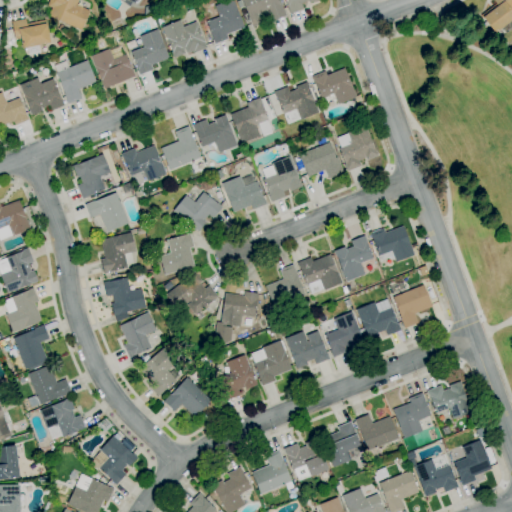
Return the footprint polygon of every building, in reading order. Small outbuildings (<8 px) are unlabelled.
[(81,30),(66,24),(48,16),(52,8),(47,6),(49,0),(77,0),(76,5),(89,11),(81,30)] [(214,45),(212,40),(213,39),(206,22),(218,17),(214,6),(230,0),(233,0),(244,28),(226,35),(228,39),(214,45)] [(252,27),(248,17),(242,0),(276,0),(277,1),(280,0),(286,16),(271,22),(267,13),(258,16),(261,24),(252,27)] [(289,14),(287,8),(284,0),(317,0),(309,3),(308,1),(301,4),(303,9),(289,14)] [(511,29),(506,34),(502,28),(495,33),(482,17),(481,15),(496,4),(492,0),(511,0),(511,1),(511,7),(510,9),(511,11),(511,29)] [(29,54),(27,48),(22,49),(20,39),(15,40),(11,22),(25,19),(26,24),(45,20),(45,23),(46,23),(50,43),(41,45),(42,51),(29,54)] [(173,58),(171,53),(172,53),(171,50),(168,51),(167,47),(169,46),(166,39),(161,27),(180,20),(183,27),(195,22),(204,42),(207,48),(193,53),(192,51),(186,54),(184,49),(183,50),(185,53),(173,58)] [(139,75),(137,71),(137,70),(130,52),(143,47),(139,36),(157,29),(169,59),(151,66),(153,70),(139,75)] [(129,49),(126,43),(132,40),(135,46),(129,49)] [(104,89),(101,83),(99,84),(96,76),(98,75),(95,67),(95,68),(90,56),(109,49),(121,44),(125,54),(131,68),(132,68),(135,76),(104,89)] [(68,104),(64,95),(65,94),(56,73),(54,66),(66,61),(69,68),(87,60),(96,82),(77,89),(81,99),(68,104)] [(333,94),(321,99),(311,77),(324,71),(326,76),(344,68),(356,97),(338,105),(333,94)] [(31,116),(29,110),(24,97),(23,97),(19,85),(37,78),(40,84),(53,78),(57,88),(56,88),(61,100),(62,100),(64,105),(50,111),(48,106),(41,109),(42,111),(31,116)] [(300,120),(296,109),(282,115),(273,93),(287,87),(289,92),(296,89),(295,87),(306,82),(309,87),(308,88),(318,113),(300,120)] [(0,127),(0,92),(1,92),(6,103),(19,98),(26,115),(28,120),(15,126),(13,122),(0,127)] [(241,144),(229,115),(247,107),(246,103),(258,98),(268,121),(255,126),(259,136),(241,144)] [(218,153),(214,142),(201,147),(195,131),(194,131),(192,125),(205,119),(208,125),(214,122),(213,120),(225,115),(227,120),(226,121),(232,135),(232,134),(237,145),(218,153)] [(169,170),(160,149),(178,141),(175,132),(188,126),(192,136),(191,136),(200,158),(169,170)] [(347,172),(344,164),(338,149),(341,148),(336,138),(365,126),(375,151),(375,150),(378,156),(366,161),(365,158),(358,161),(360,166),(347,172)] [(329,180),(324,170),(307,177),(304,169),(300,160),(301,160),(298,155),(321,145),(321,146),(329,143),(335,158),(337,157),(343,174),(329,180)] [(147,182),(143,171),(129,177),(120,154),(134,148),(136,153),(154,146),(161,163),(166,175),(147,182)] [(82,199),(77,186),(82,183),(79,177),(77,178),(72,167),(102,154),(110,172),(99,177),(104,190),(82,199)] [(271,202),(268,196),(269,196),(262,180),(265,179),(261,170),(272,165),(271,164),(289,156),(302,186),(290,191),(289,189),(282,192),(284,197),(271,202)] [(233,213),(221,183),(239,176),(240,178),(251,174),(253,179),(254,178),(256,183),(257,182),(263,200),(264,199),(266,204),(252,210),(250,206),(233,213)] [(106,232),(99,215),(90,219),(84,204),(94,200),(94,201),(116,192),(117,196),(128,223),(106,232)] [(198,232),(172,211),(185,195),(194,203),(203,192),(217,204),(217,203),(221,207),(212,218),(208,215),(203,221),(205,222),(198,232)] [(0,240),(0,205),(1,207),(19,200),(30,229),(12,236),(0,240)] [(395,262),(394,260),(386,258),(379,261),(371,238),(369,234),(383,228),(385,233),(403,226),(413,256),(395,262)] [(103,274),(102,270),(100,259),(104,258),(100,239),(131,232),(135,252),(131,253),(133,264),(126,265),(127,268),(109,272),(109,273),(103,274)] [(164,275),(159,256),(170,253),(166,240),(185,235),(185,234),(190,233),(193,247),(189,249),(194,267),(178,271),(178,272),(164,275)] [(346,282),(346,281),(336,257),(335,257),(333,251),(344,246),(345,249),(352,246),(350,241),(364,236),(367,242),(366,242),(373,258),(359,264),(363,275),(346,282)] [(7,293),(0,275),(3,274),(0,266),(0,263),(6,261),(5,258),(22,251),(22,250),(28,248),(33,262),(28,264),(31,271),(33,270),(37,282),(32,284),(32,283),(7,293)] [(311,295),(307,285),(306,285),(299,267),(298,267),(297,263),(310,257),(312,261),(329,254),(341,284),(323,291),(323,290),(311,295)] [(274,309),(269,295),(266,296),(265,294),(267,293),(265,287),(282,279),(279,270),(293,264),(297,274),(296,274),(305,296),(274,309)] [(194,315),(186,305),(190,302),(190,301),(175,313),(169,305),(172,302),(166,295),(194,272),(202,281),(199,283),(204,289),(208,286),(218,297),(213,301),(212,300),(194,315)] [(113,316),(110,304),(113,303),(111,296),(106,297),(103,282),(108,281),(109,281),(127,277),(130,291),(141,289),(145,308),(118,314),(119,314),(113,316)] [(167,291),(163,286),(169,282),(173,287),(167,291)] [(423,285),(432,307),(414,314),(417,323),(404,329),(400,319),(401,319),(392,297),(423,285)] [(12,333),(5,315),(7,314),(2,301),(11,298),(10,295),(27,289),(27,290),(28,290),(33,288),(38,302),(34,303),(41,322),(12,333)] [(239,327),(221,325),(223,313),(222,313),(225,293),(243,296),(244,291),(258,293),(254,317),(241,316),(239,327)] [(367,338),(365,332),(362,333),(360,329),(363,328),(356,310),(360,308),(360,307),(372,302),(373,303),(373,302),(378,313),(390,308),(397,325),(398,325),(400,330),(386,336),(384,331),(367,338)] [(332,357),(324,335),(337,330),(332,319),(351,312),(362,341),(344,348),(346,352),(332,357)] [(129,359),(123,345),(127,343),(119,326),(147,313),(156,330),(145,336),(150,348),(133,356),(133,357),(129,359)] [(29,371),(28,368),(24,370),(12,338),(33,330),(33,329),(43,325),(49,339),(40,343),(47,361),(42,362),(43,365),(29,371)] [(296,369),(294,364),(284,339),(302,331),(307,342),(308,342),(305,336),(317,331),(320,337),(319,338),(326,354),(326,353),(329,359),(315,365),(313,359),(306,362),(307,365),(296,369)] [(261,386),(259,382),(260,382),(253,364),(254,364),(250,354),(262,349),(261,348),(280,341),(291,370),(273,377),(275,381),(261,386)] [(157,397),(148,385),(152,382),(148,376),(146,378),(138,368),(142,364),(143,365),(164,348),(176,363),(167,370),(169,373),(173,370),(179,377),(175,380),(176,381),(162,393),(157,397)] [(225,401),(216,378),(230,373),(226,362),(244,355),(254,380),(255,380),(257,385),(245,390),(244,387),(237,390),(239,396),(225,401)] [(30,408),(27,398),(35,395),(27,374),(49,365),(56,383),(66,379),(71,393),(61,397),(39,405),(39,404),(30,408)] [(194,418),(180,405),(174,412),(162,402),(170,394),(170,395),(186,378),(210,400),(194,418)] [(453,419),(449,409),(435,414),(429,397),(428,397),(426,391),(440,385),(442,391),(449,388),(448,385),(460,381),(462,387),(471,413),(453,419)] [(410,403),(408,398),(422,393),(424,398),(423,398),(430,416),(417,421),(422,431),(403,439),(391,410),(410,403)] [(62,437),(57,424),(46,429),(39,411),(64,401),(63,400),(69,398),(74,410),(71,410),(74,417),(79,415),(84,429),(77,432),(62,437)] [(1,441),(0,439),(0,409),(3,417),(2,417),(11,437),(1,441)] [(384,445),(384,444),(367,451),(365,447),(364,447),(357,430),(358,429),(354,420),(367,414),(371,424),(388,416),(398,439),(384,445)] [(332,467),(320,439),(338,431),(337,427),(350,422),(352,427),(359,446),(358,446),(360,451),(353,454),(354,456),(349,459),(349,460),(332,467)] [(115,485),(111,481),(98,468),(96,470),(89,463),(100,451),(99,450),(112,436),(132,454),(137,458),(128,467),(126,465),(121,471),(125,474),(115,485)] [(298,481),(294,471),(292,471),(286,456),(286,457),(282,449),(296,443),(298,449),(305,446),(304,444),(316,439),(328,470),(298,481)] [(461,448),(479,440),(491,469),(473,476),(475,480),(461,486),(459,482),(460,481),(453,463),(466,458),(461,448)] [(0,479),(0,446),(15,445),(17,462),(19,478),(0,479)] [(258,496),(256,492),(258,491),(251,473),(268,465),(265,456),(278,450),(282,460),(291,482),(290,482),(292,487),(287,490),(285,484),(261,494),(262,494),(258,496)] [(408,461),(406,454),(413,452),(415,458),(408,461)] [(425,498),(422,492),(423,492),(412,467),(431,459),(431,460),(444,455),(455,482),(457,487),(444,493),(442,487),(435,490),(436,493),(425,498)] [(232,511),(226,511),(214,492),(210,486),(221,480),(223,483),(229,479),(227,474),(240,467),(243,472),(242,473),(250,488),(239,495),(244,505),(232,511)] [(375,482),(371,473),(384,467),(388,476),(375,482)] [(397,511),(388,511),(386,505),(387,505),(378,484),(409,471),(418,493),(400,500),(404,509),(397,511)] [(97,511),(82,511),(67,504),(75,487),(74,487),(81,474),(109,487),(109,486),(114,489),(107,502),(103,500),(97,511)] [(0,511),(0,485),(19,485),(19,495),(23,495),(23,507),(19,507),(19,511),(0,511)] [(348,511),(342,496),(360,488),(364,499),(376,494),(383,511),(384,510),(384,511),(348,511)] [(61,503),(55,500),(60,491),(66,495),(61,503)] [(187,511),(192,507),(188,504),(199,493),(203,497),(202,497),(216,510),(216,511),(217,511),(187,511)] [(321,511),(318,505),(337,497),(342,510),(341,510),(341,511),(321,511)] [(46,511),(43,511),(48,501),(51,502),(46,511)]
